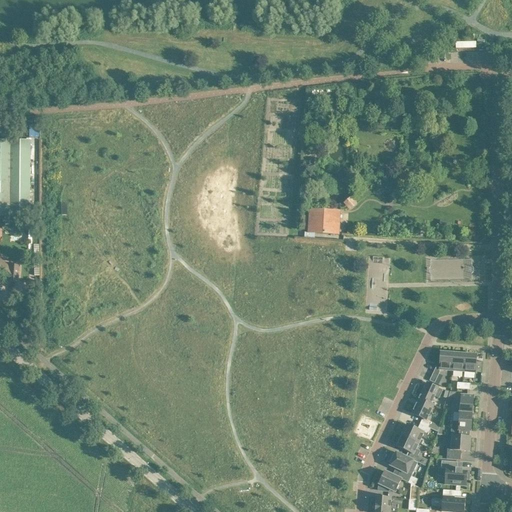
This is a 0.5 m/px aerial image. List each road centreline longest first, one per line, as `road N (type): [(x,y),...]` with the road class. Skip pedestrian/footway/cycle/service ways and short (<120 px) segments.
road 1 (residential): [(359,511),(364,472),(434,327),(498,318)]
road 2 (residential): [(193,511),(0,341)]
road 3 (residential): [(498,318),(496,87),(511,76)]
road 4 (residential): [(486,487),(498,318)]
